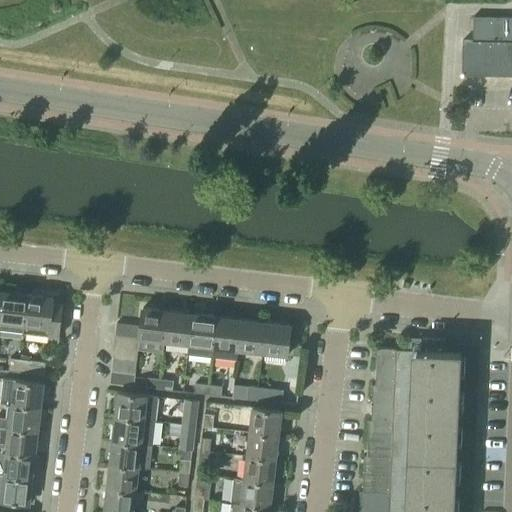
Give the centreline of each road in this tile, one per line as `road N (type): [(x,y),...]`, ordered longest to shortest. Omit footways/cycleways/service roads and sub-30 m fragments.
road 1 (tertiary): [(0,90),(440,159),(493,170),(511,184)]
road 2 (residential): [(343,293),(93,265)]
road 3 (residential): [(65,511),(93,265)]
road 4 (residential): [(316,511),(343,293)]
road 5 (residential): [(511,316),(343,293)]
